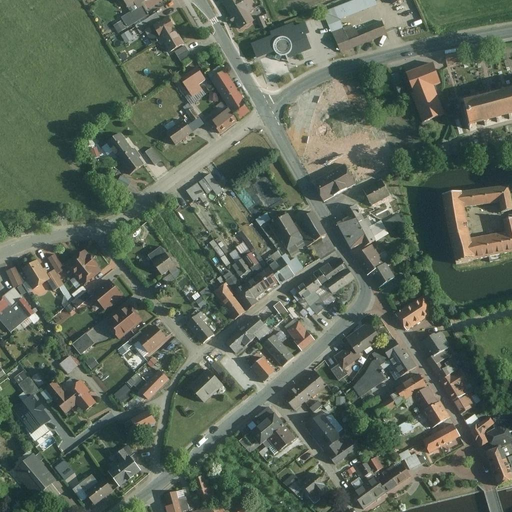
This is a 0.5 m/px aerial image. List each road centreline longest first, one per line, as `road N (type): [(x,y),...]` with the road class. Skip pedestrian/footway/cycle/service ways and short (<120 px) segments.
road 1 (residential): [(265,114),(110,227),(0,255)]
road 2 (tertiary): [(265,114),(321,76),(511,31)]
road 3 (residential): [(496,511),(457,420),(364,294)]
road 4 (residential): [(216,338),(344,249)]
road 5 (residential): [(265,391),(357,511)]
road 6 (residential): [(320,210),(445,145)]
road 7 (residential): [(265,391),(364,294)]
road 8 (residential): [(162,478),(156,446),(165,399),(195,352)]
road 9 (residential): [(162,478),(265,391)]
road 10 (tertiary): [(265,114),(198,0)]
road 11 (residential): [(195,352),(114,258)]
